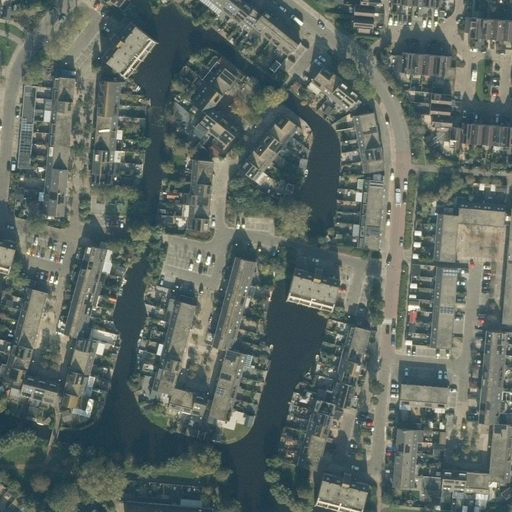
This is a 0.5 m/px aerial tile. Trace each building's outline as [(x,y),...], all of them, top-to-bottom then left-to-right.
[(214,0),(213,2),(220,8),(218,11),(220,12),(229,0),(214,0)] [(239,0),(229,0),(220,12),(221,13),(223,11),(230,17),(242,2),(239,0)] [(249,5),(247,6),(242,2),(230,17),(238,23),(236,25),(237,26),(252,8),(249,5)] [(360,6),(360,5),(355,5),(354,16),(373,17),(374,7),(360,6)] [(261,15),(256,10),(252,8),(237,26),(239,27),(241,25),(248,31),(261,15)] [(261,15),(248,31),(257,39),(258,37),(259,36),(274,17),(270,14),(269,16),(263,12),(261,15)] [(373,28),(373,17),(354,16),(353,27),(358,27),(358,32),(369,33),(369,28),(373,28)] [(482,18),(470,17),(465,16),(464,32),(469,32),(469,37),(480,37),(482,18)] [(276,22),(278,20),(274,17),(259,36),(260,37),(262,35),(270,41),(281,26),(276,22)] [(491,38),(492,19),(482,18),(480,37),(491,38)] [(501,39),(503,20),(492,19),(491,38),(501,39)] [(511,20),(503,20),(501,39),(511,40),(511,20)] [(157,42),(140,29),(131,21),(123,31),(126,33),(122,37),(121,35),(119,37),(114,33),(110,38),(115,42),(114,44),(115,45),(112,50),(110,48),(102,57),(128,79),(157,42)] [(288,29),(287,31),(281,26),(270,41),(277,47),(275,49),(277,50),(292,32),(288,29)] [(294,36),(295,35),(292,32),(277,50),(278,51),(280,49),(288,55),(300,41),(294,36)] [(262,37),(246,45),(249,52),(265,44),(262,37)] [(411,73),(413,53),(402,52),(402,55),(397,55),(395,66),(401,66),(400,72),(411,73)] [(422,74),(424,54),(413,53),(411,73),(422,74)] [(433,74),(435,55),(424,54),(422,74),(433,74)] [(446,56),(446,55),(435,55),(433,74),(444,75),(444,72),(445,66),(450,67),(451,56),(446,56)] [(221,57),(210,71),(213,73),(227,85),(232,79),(233,81),(234,80),(237,77),(232,73),(236,69),(221,57)] [(274,72),(280,64),(276,60),(269,68),(274,72)] [(329,70),(328,71),(322,67),(311,81),(319,88),(317,90),(318,91),(333,73),(329,70)] [(223,90),(227,85),(213,73),(207,81),(205,79),(204,80),(222,95),(225,91),(223,90)] [(335,77),(337,76),(333,73),(318,91),(319,92),(321,90),(329,96),(340,82),(335,77)] [(75,78),(51,76),(51,78),(54,78),(54,88),(72,89),(73,83),(75,83),(75,78)] [(294,81),(292,83),(297,87),(301,82),(296,78),(294,81)] [(124,84),(124,82),(100,80),(100,85),(102,85),(101,92),(120,93),(121,84),(124,84)] [(219,99),(222,95),(204,80),(202,81),(205,83),(199,91),(213,102),(217,97),(219,99)] [(347,84),(346,86),(340,82),(329,96),(336,102),(334,105),(336,106),(351,87),(347,84)] [(353,92),(354,90),(351,87),(336,106),(337,107),(339,104),(347,111),(359,96),(353,92)] [(71,96),(72,89),(54,88),(53,97),(50,97),(49,99),(73,101),(74,96),(71,96)] [(209,108),(213,102),(199,91),(193,98),(190,96),(189,98),(207,113),(210,109),(209,108)] [(119,103),(120,93),(101,92),(101,98),(99,98),(98,103),(122,105),(122,103),(119,103)] [(451,94),(442,93),(431,92),(430,103),(450,105),(451,94)] [(73,106),(73,101),(49,99),(49,101),(52,101),(52,110),(70,112),(71,105),(73,106)] [(122,107),(122,105),(98,103),(98,108),(100,108),(99,114),(118,116),(119,107),(122,107)] [(449,116),(450,105),(430,103),(429,114),(432,115),(432,114),(449,116)] [(217,111),(216,113),(210,109),(207,113),(199,123),(207,129),(205,132),(206,133),(221,114),(217,111)] [(69,119),(70,112),(52,110),(51,120),(48,120),(47,122),(71,124),(72,119),(69,119)] [(375,119),(373,119),(371,112),(353,116),(355,125),(352,126),(352,128),(376,123),(375,119)] [(117,126),(118,116),(99,114),(99,121),(97,121),(96,126),(120,128),(120,126),(117,126)] [(223,119),(224,117),(221,114),(206,133),(207,134),(209,132),(217,138),(228,123),(223,119)] [(299,130),(301,129),(282,114),(279,118),(281,119),(277,124),(291,136),(297,128),(299,130)] [(449,116),(432,114),(432,115),(431,126),(436,126),(436,131),(444,132),(451,127),(452,116),(449,116)] [(33,126),(34,118),(22,117),(21,125),(33,126)] [(71,128),(71,124),(47,122),(47,123),(50,124),(50,133),(68,135),(69,128),(71,128)] [(471,143),(473,123),(462,122),(461,127),(461,128),(460,142),(471,143)] [(235,126),(234,128),(228,123),(217,138),(224,144),(222,146),(224,148),(239,129),(235,126)] [(374,128),(377,128),(376,123),(352,128),(353,130),(356,129),(358,138),(376,135),(374,128)] [(482,144),(483,124),(473,123),(471,143),(482,144)] [(285,143),(291,136),(277,124),(272,130),(271,128),(268,132),(286,147),(287,145),(285,143)] [(492,144),(494,125),(483,124),(482,144),(492,144)] [(505,126),(494,125),(492,144),(503,145),(505,126)] [(120,130),(120,128),(96,126),(96,130),(98,130),(97,137),(116,139),(117,129),(120,130)] [(511,126),(505,126),(503,145),(511,146),(511,126)] [(461,128),(461,127),(451,127),(444,132),(444,140),(449,141),(448,146),(460,147),(460,142),(461,128)] [(285,148),(286,147),(268,132),(265,135),(267,137),(262,142),(277,154),(283,146),(285,148)] [(67,141),(68,135),(50,133),(49,143),(46,142),(45,144),(69,146),(70,142),(67,141)] [(379,141),(377,142),(376,135),(358,138),(359,148),(356,148),(357,150),(380,146),(379,141)] [(115,148),(116,139),(97,137),(97,144),(95,144),(94,148),(118,150),(118,149),(115,148)] [(271,161),(277,154),(262,142),(258,147),(256,146),(253,150),(256,151),(272,165),(273,163),(271,161)] [(198,143),(194,148),(197,150),(203,155),(207,150),(198,143)] [(69,151),(69,146),(45,144),(45,146),(49,146),(48,156),(66,158),(67,151),(69,151)] [(379,151),(381,150),(380,146),(357,150),(357,152),(360,151),(362,161),(380,157),(379,151)] [(121,151),(118,150),(94,148),(94,153),(96,153),(95,160),(120,162),(121,151)] [(272,165),(256,151),(253,150),(250,153),(252,155),(248,160),(262,171),(268,164),(271,166),(272,165)] [(65,164),(66,158),(48,156),(47,165),(44,165),(44,167),(67,169),(68,164),(65,164)] [(383,164),(381,164),(380,157),(362,161),(364,170),(360,171),(361,173),(384,169),(383,164)] [(246,158),(239,168),(257,183),(259,184),(260,185),(267,175),(262,171),(256,166),(248,160),(246,158)] [(211,168),(211,160),(193,159),(192,169),(189,169),(189,171),(213,173),(213,168),(211,168)] [(119,173),(120,162),(95,160),(95,167),(93,166),(92,171),(119,173)] [(67,174),(67,169),(44,167),(43,169),(47,169),(46,179),(64,180),(65,174),(67,174)] [(119,175),(119,173),(92,171),(92,176),(94,176),(93,183),(112,185),(113,175),(119,175)] [(212,177),(213,173),(189,171),(189,172),(192,173),(191,182),(209,184),(210,177),(212,177)] [(64,187),(64,180),(46,179),(45,188),(42,188),(42,190),(65,192),(66,187),(64,187)] [(381,187),(382,180),(363,179),(363,189),(359,188),(359,190),(383,192),(383,187),(381,187)] [(209,190),(209,184),(191,182),(190,192),(187,191),(187,193),(211,195),(211,191),(209,190)] [(65,196),(65,192),(42,190),(41,191),(45,192),(44,201),(62,203),(63,196),(65,196)] [(383,197),(383,192),(359,190),(359,192),(362,192),(361,202),(380,203),(380,197),(383,197)] [(210,200),(211,195),(187,193),(187,195),(190,195),(189,205),(207,206),(208,200),(210,200)] [(469,223),(471,199),(469,199),(469,202),(459,202),(458,215),(457,220),(464,220),(464,223),(469,223)] [(472,203),(473,199),(471,199),(469,223),(473,223),(474,221),(480,222),(482,203),(472,203)] [(62,210),(62,203),(44,201),(43,211),(40,211),(40,213),(63,215),(64,210),(62,210)] [(492,225),(494,201),(492,201),(491,204),(482,203),(480,222),(487,222),(487,225),(492,225)] [(495,205),(495,201),(494,201),(492,225),(496,225),(496,223),(504,224),(505,205),(495,205)] [(379,210),(380,203),(361,202),(361,211),(357,211),(357,213),(381,215),(382,210),(379,210)] [(207,213),(207,206),(189,205),(188,214),(185,214),(185,216),(209,218),(209,213),(207,213)] [(381,219),(381,215),(357,213),(357,215),(360,215),(360,224),(378,226),(378,219),(381,219)] [(448,214),(444,214),(434,213),(434,215),(437,215),(437,225),(455,227),(456,220),(457,220),(458,215),(453,214),(449,214),(448,214)] [(208,223),(209,218),(185,216),(185,218),(188,218),(187,228),(205,230),(206,222),(208,223)] [(377,233),(378,226),(360,224),(359,234),(356,234),(355,235),(379,237),(380,233),(377,233)] [(454,233),(455,227),(437,225),(436,234),(433,234),(432,236),(456,238),(457,233),(454,233)] [(379,242),(379,237),(355,235),(355,237),(358,238),(358,248),(376,249),(376,242),(379,242)] [(456,243),(456,238),(432,236),(432,238),(435,238),(435,248),(453,249),(454,242),(456,243)] [(0,272),(8,275),(17,242),(5,239),(4,242),(0,240),(0,272)] [(104,259),(107,249),(89,244),(87,251),(85,251),(84,255),(107,261),(108,260),(104,259)] [(452,256),(453,249),(435,248),(434,257),(431,257),(430,259),(454,261),(455,256),(452,256)] [(107,263),(107,261),(84,255),(83,260),(85,260),(83,267),(101,271),(104,262),(107,263)] [(253,271),(256,262),(238,257),(236,264),(234,263),(232,268),(256,274),(256,272),(253,271)] [(455,275),(455,268),(437,266),(436,276),(433,276),(433,278),(456,280),(457,275),(455,275)] [(79,273),(78,277),(101,283),(103,284),(104,278),(105,275),(106,273),(101,272),(101,271),(83,267),(82,271),(82,273),(79,273)] [(320,275),(322,269),(315,267),(314,273),(312,273),(311,275),(306,274),(307,270),(295,267),(292,279),(286,300),(331,312),(340,279),(328,276),(327,279),(322,278),(322,276),(320,275)] [(255,276),(256,274),(232,268),(231,272),(233,273),(232,279),(249,284),(252,275),(255,276)] [(101,283),(78,277),(77,282),(79,282),(77,289),(98,294),(101,283)] [(456,284),(456,280),(433,278),(433,279),(436,280),(435,289),(453,291),(454,284),(456,284)] [(247,293),(249,284),(232,279),(230,286),(228,285),(227,290),(250,296),(250,294),(247,293)] [(39,281),(32,280),(30,286),(37,288),(39,281)] [(47,292),(41,291),(24,286),(24,288),(27,289),(24,299),(42,303),(44,297),(46,297),(47,292)] [(95,305),(98,294),(77,289),(76,295),(74,295),(72,299),(95,305)] [(453,297),(453,291),(435,289),(434,299),(431,298),(431,300),(455,302),(455,298),(453,297)] [(249,298),(250,296),(227,290),(225,294),(228,295),(226,301),(244,306),(246,297),(249,298)] [(170,298),(167,310),(173,311),(191,316),(192,309),(194,310),(196,305),(191,304),(193,298),(179,294),(178,300),(170,298)] [(40,310),(42,303),(24,299),(22,308),(19,307),(18,309),(41,315),(43,310),(40,310)] [(95,307),(95,305),(72,299),(71,304),(73,304),(72,311),(89,316),(92,306),(95,307)] [(511,299),(505,299),(505,306),(503,306),(502,310),(511,311),(511,299)] [(454,307),(455,302),(431,300),(431,302),(434,302),(433,312),(451,313),(452,307),(454,307)] [(241,315),(244,306),(226,301),(224,308),(222,307),(221,312),(241,317),(244,318),(244,316),(241,315)] [(40,319),(41,315),(18,309),(18,310),(21,311),(18,321),(36,325),(38,319),(40,319)] [(511,311),(502,310),(502,315),(504,315),(504,323),(511,323),(511,311)] [(87,325),(89,316),(72,311),(70,317),(68,317),(67,321),(66,321),(90,327),(90,326),(87,325)] [(189,322),(191,316),(173,311),(170,320),(167,320),(167,321),(190,327),(191,323),(189,322)] [(244,318),(241,317),(221,312),(220,316),(222,317),(220,323),(238,328),(240,319),(243,320),(244,318)] [(451,320),(451,313),(433,312),(432,321),(429,321),(429,323),(453,325),(453,320),(451,320)] [(338,316),(337,323),(346,325),(347,319),(338,316)] [(363,326),(365,319),(358,318),(356,324),(363,326)] [(35,332),(36,325),(18,321),(16,330),(13,329),(12,331),(36,337),(37,332),(35,332)] [(89,329),(90,327),(66,321),(65,326),(67,326),(66,333),(80,337),(83,338),(84,337),(88,339),(91,330),(89,329)] [(189,332),(190,327),(167,321),(166,323),(169,324),(167,333),(185,338),(186,331),(189,332)] [(235,337),(238,328),(220,323),(218,330),(216,329),(215,334),(235,339),(238,340),(238,338),(235,337)] [(370,330),(350,324),(347,323),(346,326),(349,327),(347,336),(365,341),(367,334),(369,335),(370,330)] [(452,330),(453,325),(429,323),(429,325),(432,325),(431,335),(449,336),(450,329),(452,330)] [(506,332),(501,331),(488,330),(488,337),(485,337),(485,342),(509,344),(509,342),(506,342),(506,332)] [(34,341),(36,337),(12,331),(12,332),(15,333),(13,343),(30,347),(32,341),(34,341)] [(183,344),(185,338),(167,333),(164,343),(161,342),(161,343),(184,350),(185,345),(183,344)] [(238,340),(235,339),(215,334),(214,338),(216,339),(214,346),(226,349),(232,350),(234,341),(238,342),(238,340)] [(449,343),(449,336),(431,335),(430,344),(427,344),(427,346),(451,348),(451,343),(449,343)] [(363,347),(365,341),(347,336),(345,345),(341,344),(341,346),(364,352),(365,348),(363,347)] [(84,337),(83,338),(80,337),(78,343),(76,343),(75,347),(98,354),(98,352),(95,351),(98,341),(88,339),(84,337)] [(509,346),(509,344),(485,342),(485,346),(487,347),(486,353),(505,355),(505,345),(509,346)] [(29,354),(30,347),(13,343),(10,352),(7,351),(7,353),(30,359),(31,354),(29,354)] [(183,354),(184,350),(161,343),(160,345),(163,346),(161,355),(179,360),(181,353),(183,354)] [(363,357),(364,352),(341,346),(341,348),(344,348),(341,358),(359,363),(361,356),(363,357)] [(97,355),(98,354),(75,347),(74,352),(76,352),(74,359),(92,364),(94,355),(97,355)] [(232,350),(226,349),(228,350),(227,356),(224,355),(223,360),(246,366),(247,364),(244,364),(246,354),(232,350)] [(29,363),(30,359),(7,353),(6,354),(9,355),(7,365),(25,369),(26,363),(29,363)] [(504,365),(505,355),(486,353),(486,360),(483,360),(483,365),(507,367),(507,365),(504,365)] [(177,367),(179,360),(161,355),(159,365),(155,364),(155,365),(178,372),(179,367),(177,367)] [(146,356),(143,363),(154,367),(156,360),(146,356)] [(357,369),(359,363),(341,358),(339,367),(336,366),(335,368),(358,374),(359,370),(357,369)] [(89,373),(92,364),(74,359),(72,365),(70,365),(69,369),(92,376),(92,374),(89,373)] [(246,368),(246,366),(223,360),(222,364),(224,365),(222,372),(240,376),(243,367),(246,368)] [(2,365),(0,370),(0,378),(0,379),(2,381),(12,383),(13,379),(23,381),(25,376),(23,376),(25,369),(7,365),(2,363),(2,365)] [(177,376),(178,372),(155,365),(155,367),(158,368),(155,377),(173,382),(175,376),(177,376)] [(507,368),(507,367),(483,365),(483,369),(485,369),(484,376),(503,378),(503,368),(507,368)] [(357,379),(358,374),(335,368),(335,370),(338,371),(335,380),(353,385),(355,378),(357,379)] [(91,377),(92,376),(69,369),(68,374),(70,374),(68,381),(86,386),(88,377),(91,377)] [(238,386),(240,376),(222,372),(221,378),(219,377),(217,382),(240,388),(241,386),(238,386)] [(30,400),(37,377),(32,376),(31,378),(25,376),(23,381),(13,379),(12,383),(11,386),(21,389),(20,394),(30,397),(29,400),(30,400)] [(502,387),(503,378),(484,376),(484,383),(481,383),(481,387),(505,389),(505,388),(502,387)] [(41,381),(41,378),(37,377),(30,400),(32,401),(33,398),(42,400),(47,382),(41,381)] [(171,389),(173,382),(155,377),(153,387),(150,386),(149,388),(172,394),(173,389),(171,389)] [(351,391),(353,385),(335,380),(333,389),(330,388),(329,390),(352,396),(354,392),(351,391)] [(83,395),(86,386),(68,381),(66,387),(64,387),(63,391),(86,398),(87,396),(83,395)] [(53,406),(59,383),(54,382),(54,384),(47,382),(42,400),(52,403),(51,406),(53,406)] [(240,390),(240,388),(217,382),(216,386),(218,387),(217,394),(234,398),(237,389),(240,390)] [(411,408),(413,384),(408,384),(408,386),(401,385),(399,404),(409,405),(409,408),(411,408)] [(417,387),(417,385),(413,384),(411,408),(413,408),(413,405),(422,406),(424,387),(417,387)] [(434,410),(436,386),(431,386),(431,388),(424,387),(422,406),(432,406),(432,410),(434,410)] [(440,389),(440,386),(436,386),(434,410),(435,410),(436,407),(446,408),(447,389),(440,389)] [(505,391),(505,389),(481,387),(481,392),(483,392),(482,399),(501,400),(501,391),(505,391)] [(179,413),(185,390),(180,389),(180,391),(173,389),(172,394),(168,407),(178,409),(177,412),(179,413)] [(189,393),(189,391),(185,390),(179,413),(181,413),(181,410),(191,413),(195,395),(189,393)] [(351,401),(352,396),(329,390),(329,392),(332,393),(329,402),(333,403),(347,407),(349,400),(351,401)] [(63,391),(60,403),(62,404),(73,407),(78,408),(80,408),(85,410),(85,409),(86,408),(86,406),(88,398),(86,398),(63,391)] [(201,419),(207,396),(202,394),(202,397),(195,395),(191,413),(200,415),(199,418),(201,419)] [(232,408),(234,398),(217,394),(215,400),(213,400),(212,404),(235,410),(235,408),(232,408)] [(329,402),(315,398),(313,408),(310,407),(309,409),(332,415),(333,410),(331,410),(333,403),(329,402)] [(503,401),(501,400),(482,399),(482,405),(480,405),(479,410),(500,412),(502,412),(504,410),(506,408),(506,405),(505,402),(503,401)] [(29,405),(22,403),(19,413),(26,416),(29,405)] [(234,412),(235,410),(212,404),(210,409),(213,409),(211,416),(228,421),(231,411),(234,412)] [(331,419),(332,415),(309,409),(309,410),(312,411),(309,420),(327,425),(329,419),(331,419)] [(72,420),(68,410),(61,412),(64,422),(72,420)] [(503,412),(500,412),(479,410),(479,415),(481,415),(480,422),(493,423),(499,423),(507,424),(507,420),(499,419),(500,414),(503,414),(503,412)] [(325,432),(327,425),(309,420),(307,430),(304,429),(303,431),(326,437),(328,432),(325,432)] [(499,423),(493,423),(495,423),(494,430),(492,430),(492,434),(511,435),(511,424),(507,424),(499,423)] [(214,436),(221,438),(223,429),(217,427),(214,436)] [(397,428),(397,433),(399,433),(398,440),(417,441),(421,442),(422,439),(422,435),(423,430),(421,430),(419,430),(410,429),(397,428)] [(325,441),(326,437),(303,431),(303,432),(306,433),(303,442),(321,447),(323,441),(325,441)] [(511,435),(492,434),(491,439),(494,439),(493,446),(511,447),(511,440),(511,435)] [(416,451),(417,441),(398,440),(398,446),(396,446),(395,451),(419,453),(419,451),(416,451)] [(320,454),(321,447),(303,442),(301,452),(298,451),(297,453),(321,459),(322,454),(320,454)] [(511,457),(511,447),(493,446),(492,452),(490,452),(490,457),(511,458),(511,457)] [(419,455),(419,453),(395,451),(395,456),(397,456),(397,462),(415,464),(416,454),(419,455)] [(319,463),(321,459),(297,453),(297,454),(300,455),(297,465),(315,470),(317,463),(319,463)] [(511,460),(511,458),(490,457),(489,462),(492,462),(491,469),(509,470),(510,460),(511,460)] [(414,474),(415,464),(397,462),(396,469),(394,469),(393,474),(417,476),(417,474),(414,474)] [(489,475),(488,480),(508,482),(509,480),(509,473),(509,470),(491,469),(491,475),(489,475)] [(452,494),(454,470),(450,470),(450,472),(443,471),(442,478),(441,490),(451,490),(451,494),(452,494)] [(459,473),(459,470),(454,470),(452,494),(454,494),(455,491),(464,492),(466,473),(459,473)] [(475,496),(477,472),(472,471),(472,474),(466,473),(464,492),(474,492),(473,496),(475,496)] [(349,479),(350,474),(344,472),(342,478),(340,477),(340,479),(335,478),(335,475),(323,472),(315,505),(342,511),(360,511),(368,484),(356,480),(355,484),(350,482),(351,480),(349,479)] [(482,474),(482,472),(477,472),(475,496),(477,496),(477,493),(487,493),(488,480),(489,475),(482,474)] [(417,477),(417,476),(393,474),(393,478),(395,478),(395,485),(392,484),(392,486),(413,487),(414,477),(417,477)] [(511,490),(509,487),(501,493),(506,499),(511,494),(511,490)] [(17,506),(24,496),(18,492),(11,503),(17,506)] [(137,501),(136,511),(146,511),(147,505),(148,496),(137,496),(137,501)] [(147,505),(146,511),(157,511),(158,506),(158,504),(159,501),(159,497),(148,496),(147,505)] [(158,506),(157,511),(168,511),(169,504),(170,504),(170,502),(169,500),(169,499),(167,498),(162,498),(160,498),(159,499),(159,497),(159,501),(158,504),(158,506)] [(136,511),(137,501),(126,500),(125,503),(124,511),(136,511)]
